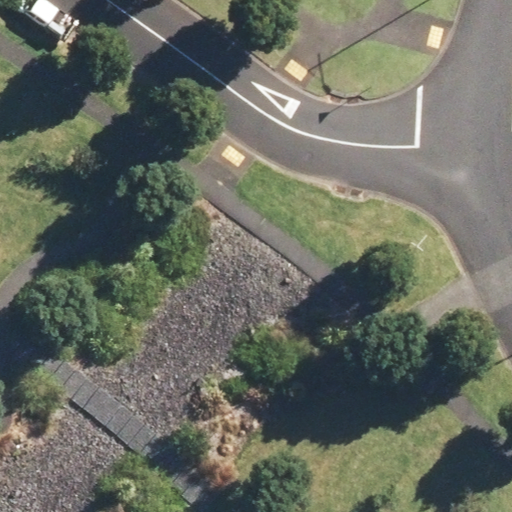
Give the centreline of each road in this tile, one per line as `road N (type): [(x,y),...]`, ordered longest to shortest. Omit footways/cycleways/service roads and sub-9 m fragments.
road 1 (residential): [(495,164),(316,141),(211,80),(101,0)]
road 2 (tertiary): [(495,164),(502,0)]
